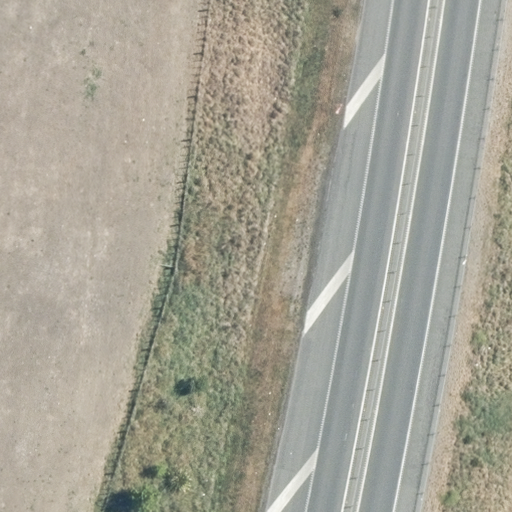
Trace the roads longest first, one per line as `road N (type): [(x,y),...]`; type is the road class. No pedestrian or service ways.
road 1 (trunk): [(319,511),(406,0)]
road 2 (trunk): [(459,0),(438,201),(377,511)]
